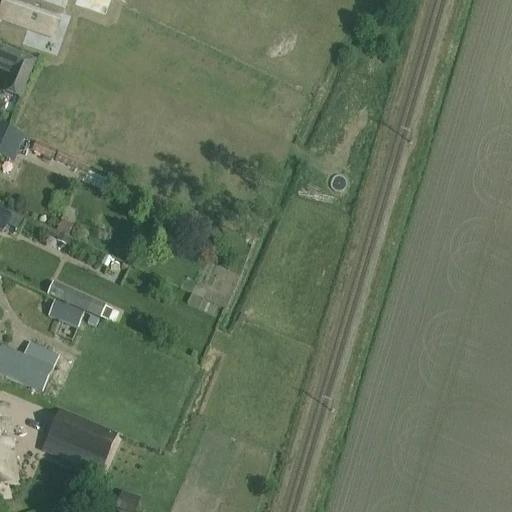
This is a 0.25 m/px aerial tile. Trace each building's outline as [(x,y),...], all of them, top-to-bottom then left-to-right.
[(0,0),(0,20),(39,34),(48,10),(20,0),(0,0)] [(107,0),(76,0),(74,6),(105,17),(111,1),(107,0)] [(6,95),(24,102),(46,48),(15,36),(6,58),(0,56),(0,67),(14,73),(6,95)] [(26,141),(0,129),(0,160),(14,166),(26,141)] [(57,153),(36,144),(31,153),(52,163),(57,153)] [(91,168),(59,152),(54,162),(86,178),(91,168)] [(12,216),(0,209),(0,235),(2,236),(12,216)] [(31,359),(4,351),(0,363),(0,377),(31,388),(34,380),(53,386),(62,358),(34,349),(31,359)] [(16,481),(8,407),(0,407),(0,484),(11,483),(11,482),(16,481)] [(117,437),(60,413),(48,441),(105,465),(117,437)] [(162,500),(174,506),(182,490),(169,484),(162,500)]
